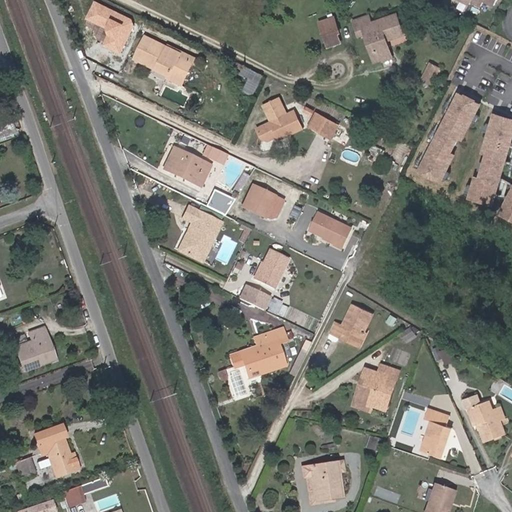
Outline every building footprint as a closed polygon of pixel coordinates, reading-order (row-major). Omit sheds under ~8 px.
[(123,53),(139,19),(96,0),(95,0),(87,18),(101,25),(97,35),(107,39),(105,45),(123,53)] [(403,35),(396,15),(371,23),(368,16),(353,21),(358,33),(364,31),(367,38),(369,38),(374,36),(378,48),(373,49),(377,61),(392,57),(386,41),(403,35)] [(339,33),(334,17),(319,23),(327,46),(340,42),(337,34),(339,33)] [(193,61),(166,48),(167,47),(164,45),(145,36),(136,56),(157,66),(156,70),(169,76),(168,79),(182,85),(193,61)] [(378,48),(374,36),(369,38),(373,49),(378,48)] [(195,58),(168,45),(167,47),(166,48),(193,61),(195,58)] [(157,66),(136,56),(134,59),(156,70),(157,66)] [(263,75),(238,62),(234,71),(249,79),(243,91),(253,96),(263,75)] [(430,84),(439,68),(430,63),(421,80),(430,84)] [(480,104),(459,93),(419,169),(440,180),(442,178),(446,170),(450,162),(446,160),(450,153),(458,136),(462,128),(466,120),(470,122),(471,121),(475,113),(480,104)] [(302,129),(294,111),(287,114),(279,98),(263,106),(271,122),(257,129),(262,139),(268,141),(277,137),(278,140),(302,129)] [(338,126),(316,113),(309,126),(331,139),(338,126)] [(475,113),(471,121),(475,123),(479,115),(475,113)] [(492,204),(511,137),(511,120),(494,115),(491,124),(489,133),(488,135),(492,136),(490,145),(487,153),(484,162),(482,171),(479,179),(475,177),(473,186),(470,195),(469,197),(492,204)] [(210,165),(173,147),(163,169),(200,187),(210,165)] [(222,164),(226,155),(212,148),(207,157),(222,164)] [(386,173),(392,162),(380,156),(374,166),(386,173)] [(446,170),(442,178),(446,180),(450,172),(446,170)] [(274,196),(252,185),(242,207),(265,218),(270,218),(275,217),(283,201),(274,196)] [(511,190),(500,214),(511,219),(511,190)] [(202,262),(221,223),(188,207),(182,218),(191,223),(178,250),(202,262)] [(342,248),(351,228),(319,212),(310,230),(325,237),(335,242),(335,243),(334,244),(342,248)] [(244,244),(251,230),(242,225),(240,229),(244,231),(239,241),(244,244)] [(273,289),(288,258),(270,249),(263,263),(255,279),(273,289)] [(240,270),(243,265),(237,262),(234,267),(240,270)] [(255,279),(263,263),(261,262),(253,279),(255,279)] [(246,285),(240,299),(264,310),(270,297),(246,285)] [(276,314),(281,302),(274,299),(268,310),(276,314)] [(357,347),(365,331),(373,314),(353,304),(343,325),(336,321),(330,334),(357,347)] [(284,316),(288,308),(281,305),(278,314),(284,316)] [(55,360),(43,328),(29,333),(31,341),(15,347),(23,371),(55,360)] [(415,334),(411,328),(401,335),(407,343),(417,336),(415,334)] [(284,362),(278,343),(286,340),(282,329),(261,335),(264,344),(255,347),(229,356),(233,368),(244,365),(246,371),(263,365),(264,369),(284,362)] [(360,348),(367,332),(365,331),(357,347),(360,348)] [(264,344),(261,335),(253,338),(255,347),(264,344)] [(443,359),(440,351),(438,347),(432,349),(436,361),(443,359)] [(454,362),(448,348),(440,351),(443,359),(446,365),(454,362)] [(248,378),(285,366),(284,362),(264,369),(263,365),(246,371),(248,378)] [(387,407),(393,390),(389,389),(396,370),(381,365),(379,373),(366,368),(355,400),(372,406),(373,402),(387,407)] [(393,390),(399,371),(396,370),(389,389),(393,390)] [(370,412),(372,406),(355,400),(353,406),(370,412)] [(494,410),(490,400),(481,403),(485,413),(494,410)] [(386,410),(387,407),(373,402),(372,406),(386,410)] [(509,423),(508,418),(505,419),(501,407),(494,410),(485,413),(481,403),(468,409),(474,426),(476,425),(478,425),(480,430),(484,442),(506,435),(502,425),(509,423)] [(442,458),(452,428),(447,426),(450,416),(429,409),(425,419),(431,421),(421,451),(442,458)] [(69,455),(63,438),(65,437),(61,425),(33,435),(41,455),(47,453),(55,477),(79,469),(73,453),(69,455)] [(422,447),(426,435),(420,432),(416,445),(422,447)] [(379,451),(382,441),(370,437),(367,447),(379,451)] [(36,473),(31,458),(25,460),(30,475),(36,473)] [(30,475),(25,460),(15,464),(20,479),(30,476),(30,475)] [(344,472),(342,461),(302,468),(303,477),(305,477),(312,476),(315,501),(335,498),(342,497),(338,473),(344,472)] [(315,501),(312,476),(305,477),(309,506),(335,502),(335,498),(315,501)] [(85,492),(105,484),(103,478),(82,486),(85,492)] [(447,505),(452,490),(434,483),(423,511),(447,511),(449,506),(447,505)] [(84,501),(79,486),(62,492),(67,507),(84,501)] [(449,506),(455,491),(452,490),(447,505),(449,506)]
